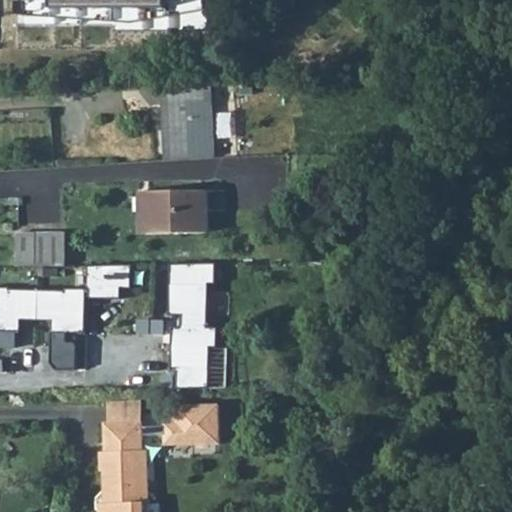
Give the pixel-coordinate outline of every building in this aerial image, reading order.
[(202,25),(202,0),(20,0),(21,30),(202,25)] [(210,82),(160,85),(165,160),(215,158),(210,82)] [(209,193),(138,194),(139,233),(209,233),(209,193)] [(16,233),(17,267),(63,266),(63,232),(16,233)] [(218,264),(172,265),(171,315),(185,315),(185,328),(210,328),(211,284),(218,284),(218,264)] [(134,266),(89,267),(89,290),(89,298),(123,299),(123,288),(133,288),(134,266)] [(11,289),(0,288),(0,330),(23,331),(23,320),(40,321),(40,291),(11,290),(11,289)] [(68,292),(40,291),(40,321),(54,321),(54,332),(88,333),(89,298),(89,290),(68,289),(68,292)] [(185,328),(175,327),(174,372),(180,372),(180,388),(212,387),(213,347),(220,347),(220,328),(210,328),(185,328)] [(221,446),(221,406),(168,406),(168,446),(221,446)] [(108,422),(108,450),(103,450),(103,472),(106,471),(106,500),(100,505),(100,511),(147,511),(147,504),(151,504),(150,449),(146,450),(145,421),(108,422)]
